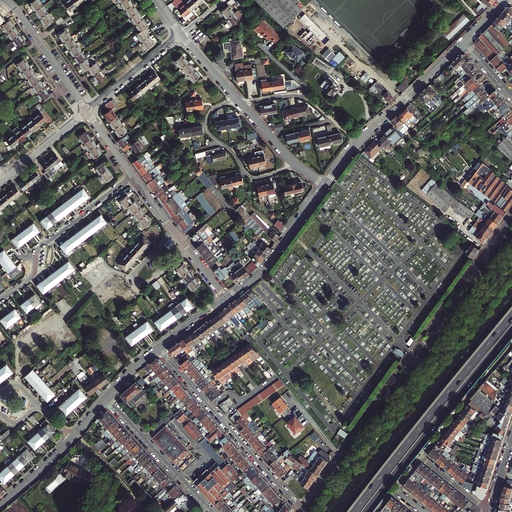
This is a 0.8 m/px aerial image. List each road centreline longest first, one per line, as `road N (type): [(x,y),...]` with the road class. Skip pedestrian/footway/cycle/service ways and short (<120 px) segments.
road 1 (tertiary): [(301,509),(452,311),(462,284),(511,217)]
road 2 (trunk): [(511,314),(354,511)]
road 3 (trunk): [(366,511),(511,330)]
road 4 (residential): [(491,510),(423,456),(511,345)]
road 5 (residential): [(158,346),(301,509)]
road 6 (residential): [(132,175),(38,247),(34,273),(0,299)]
road 7 (residential): [(296,164),(260,177),(244,171),(207,123),(216,107),(239,102)]
road 8 (residential): [(213,511),(105,397)]
road 9 (residential): [(225,298),(132,175)]
road 10 (tertiary): [(324,185),(263,268),(225,298)]
road 11 (tertiary): [(464,41),(358,142)]
road 12 (residential): [(86,110),(5,0)]
road 13 (residential): [(86,110),(180,35)]
